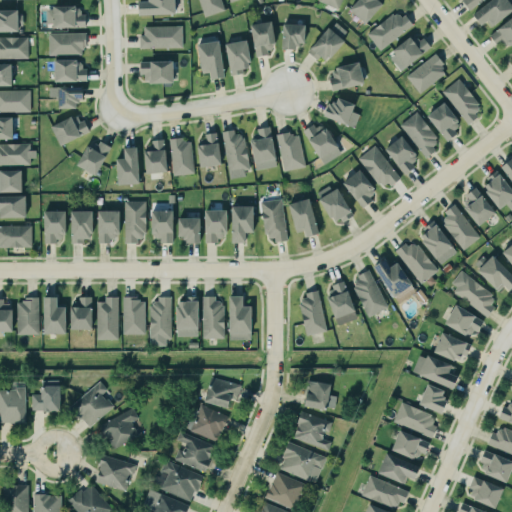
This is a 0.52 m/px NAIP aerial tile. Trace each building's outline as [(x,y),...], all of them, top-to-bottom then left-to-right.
[(143,16),(180,16),(179,0),(149,0),(149,3),(143,3),(143,16)] [(369,25),(388,7),(382,0),(381,0),(361,0),(353,8),(369,25)] [(511,15),(511,0),(497,0),(479,14),(493,31),(511,15)] [(89,27),(89,15),(83,16),(83,8),(49,8),(49,28),(89,27)] [(22,11),(0,11),(0,33),(23,33),(22,11)] [(370,33),(380,50),(417,28),(407,11),(370,33)] [(505,41),(511,49),(511,48),(511,21),(493,36),(499,45),(505,41)] [(353,35),(337,22),(311,53),(320,60),(325,55),(332,61),(353,35)] [(258,57),(272,56),(271,48),(279,47),(277,23),(255,25),(258,57)] [(282,24),(304,25),(304,43),(299,43),(298,46),(295,46),(295,50),(281,49),(282,24)] [(184,27),(146,28),(147,36),(142,36),(142,49),(185,48),(184,27)] [(80,55),(80,50),(83,50),(82,47),(86,47),(85,33),(48,34),(49,55),(80,55)] [(436,52),(426,34),(392,52),(402,70),(436,52)] [(0,59),(31,59),(31,38),(0,38),(0,59)] [(197,44),(218,41),(224,77),(211,80),(209,70),(201,71),(197,44)] [(256,70),(251,41),(229,45),(235,75),(256,70)] [(437,55),(409,78),(422,95),(450,72),(437,55)] [(84,60),(58,61),(59,83),(91,82),(91,68),(84,69),(84,60)] [(177,62),(144,63),(145,84),(178,83),(177,62)] [(368,85),(363,63),(332,70),(337,92),(368,85)] [(0,64),(11,64),(11,86),(0,86),(0,64)] [(469,127),(486,115),(463,79),(445,91),(469,127)] [(87,88),(52,89),(52,99),(61,98),(61,110),(82,110),(82,102),(88,102),(87,88)] [(0,113),(0,91),(29,91),(29,113),(0,113)] [(357,113),(360,106),(338,98),(331,118),(358,128),(363,115),(357,113)] [(464,123),(449,103),(431,117),(451,142),(461,135),(456,129),(464,123)] [(403,124),(428,159),(444,148),(419,113),(403,124)] [(92,135),(83,115),(56,126),(64,147),(92,135)] [(0,140),(17,141),(17,119),(0,118),(0,140)] [(308,130),(324,165),(344,155),(332,128),(323,132),(319,125),(308,130)] [(258,170),(280,168),(276,130),(254,132),(258,170)] [(252,177),(246,131),(226,134),(232,180),(252,177)] [(276,134),(289,132),(289,134),(293,134),(293,136),(298,135),(304,167),(283,171),(276,134)] [(225,166),(221,135),(200,138),(204,169),(225,166)] [(388,150),(409,175),(418,168),(414,163),(422,156),(406,136),(388,150)] [(198,174),(193,139),(172,142),(177,177),(198,174)] [(148,147),(151,175),(172,173),(168,141),(155,142),(155,147),(148,147)] [(114,147),(102,142),(100,148),(91,144),(81,168),(102,176),(114,147)] [(0,166),(33,166),(33,159),(39,159),(39,151),(33,151),(33,144),(0,144),(0,166)] [(403,178),(377,146),(361,159),(387,191),(403,178)] [(129,149),(129,160),(121,160),(122,186),(144,185),(143,148),(129,149)] [(511,183),(500,167),(511,159),(511,160),(511,183)] [(26,172),(0,171),(0,193),(26,193),(26,172)] [(378,192),(366,171),(348,182),(364,210),(376,204),(371,195),(378,192)] [(505,211),(511,206),(511,207),(511,186),(501,172),(485,184),(505,211)] [(337,226),(356,217),(343,188),(335,192),(332,187),(322,192),(337,226)] [(464,202),(484,228),(501,214),(480,189),(464,202)] [(30,219),(30,197),(0,197),(0,211),(4,211),(4,219),(30,219)] [(311,238),(322,236),(316,200),(294,204),(299,233),(310,231),(311,238)] [(266,202),(267,242),(288,241),(287,201),(266,202)] [(127,202),(128,244),(141,244),(141,237),(150,237),(149,202),(127,202)] [(464,251),(480,241),(461,205),(444,214),(464,251)] [(250,244),(251,234),(258,234),(258,208),(236,207),(236,244),(250,244)] [(224,244),(223,235),(232,235),(231,211),(209,212),(210,244),(224,244)] [(70,238),(70,213),(48,212),(47,245),(60,245),(60,237),(70,238)] [(98,240),(97,212),(75,213),(76,245),(88,244),(88,240),(98,240)] [(103,244),(115,244),(114,237),(124,237),(124,212),(102,212),(103,244)] [(177,244),(178,212),(156,212),(156,238),(163,238),(163,244),(177,244)] [(205,220),(183,219),(183,238),(190,239),(190,245),(205,245),(205,220)] [(421,234),(444,265),(460,253),(438,222),(421,234)] [(34,226),(0,226),(0,248),(34,248),(34,226)] [(421,284),(439,273),(418,240),(401,251),(421,284)] [(507,286),(511,290),(511,271),(495,256),(490,262),(484,257),(475,267),(502,291),(507,286)] [(372,267),(384,259),(389,268),(396,263),(411,285),(392,297),(372,267)] [(368,271),(386,307),(368,317),(353,288),(355,287),(354,285),(355,282),(358,280),(356,276),(368,271)] [(497,297),(464,271),(451,288),(490,318),(498,308),(491,303),(497,297)] [(358,315),(351,282),(331,287),(338,319),(358,315)] [(301,297),(309,336),(329,332),(321,293),(301,297)] [(43,298),(43,334),(65,334),(65,307),(56,307),(56,297),(43,298)] [(96,340),(96,302),(105,302),(105,298),(117,297),(118,340),(96,340)] [(123,335),(122,297),(136,297),(136,300),(139,299),(139,302),(144,302),(145,335),(123,335)] [(16,335),(16,303),(22,303),(22,300),(26,300),(26,298),(38,298),(38,335),(16,335)] [(153,347),(174,347),(173,298),(160,298),(161,305),(152,305),(153,347)] [(228,340),(228,304),(219,304),(219,298),(206,298),(205,339),(228,340)] [(248,298),(233,298),(234,341),(257,341),(256,308),(248,308),(248,298)] [(202,299),(181,299),(181,337),(201,338),(202,299)] [(95,300),(75,300),(75,332),(96,331),(95,300)] [(0,333),(16,333),(15,302),(0,302),(0,333)] [(488,322),(460,306),(449,325),(471,338),(475,330),(481,334),(488,322)] [(473,344),(446,334),(439,355),(466,364),(473,344)] [(415,373),(458,390),(463,379),(453,375),(456,367),(423,354),(415,373)] [(242,386),(214,378),(207,403),(235,411),(242,386)] [(116,408),(105,395),(110,391),(102,382),(73,407),(91,429),(116,408)] [(337,412),(339,397),(333,396),(335,385),(313,382),(311,395),(307,395),(305,407),(337,412)] [(453,403),(446,400),(449,392),(432,385),(423,406),(447,416),(453,403)] [(33,395),(33,413),(64,412),(63,388),(44,388),(44,395),(33,395)] [(0,389),(0,422),(27,423),(27,389),(0,389)] [(435,439),(440,428),(433,425),(437,416),(404,403),(395,423),(435,439)] [(505,407),(500,418),(511,423),(511,404),(510,409),(505,407)] [(222,442),(229,414),(200,407),(193,434),(222,442)] [(141,419),(135,408),(102,426),(115,450),(140,437),(133,424),(141,419)] [(331,450),(334,442),(327,440),(333,422),(303,413),(295,439),(331,450)] [(511,454),(511,430),(504,427),(500,435),(495,432),(490,445),(511,454)] [(207,473),(217,447),(182,432),(178,440),(185,443),(178,461),(207,473)] [(434,444),(405,432),(396,452),(418,461),(420,455),(428,458),(434,444)] [(281,469),(318,484),(328,458),(291,443),(281,469)] [(511,483),(511,460),(488,451),(480,471),(511,484),(511,483)] [(97,482),(129,492),(137,466),(105,455),(97,482)] [(426,470),(390,455),(382,475),(407,485),(411,477),(421,482),(426,470)] [(195,501),(204,475),(164,461),(156,487),(195,501)] [(295,510),(307,485),(278,472),(267,497),(295,510)] [(407,505),(412,492),(372,476),(364,496),(397,510),(401,502),(407,505)] [(508,489),(477,478),(469,498),(501,510),(508,489)] [(78,511),(113,511),(94,484),(70,500),(78,511)] [(30,511),(31,486),(3,485),(3,505),(9,505),(8,511),(30,511)] [(190,511),(193,507),(152,489),(141,511),(190,511)] [(62,511),(63,496),(35,495),(34,511),(62,511)] [(289,511),(265,502),(261,511),(289,511)]
